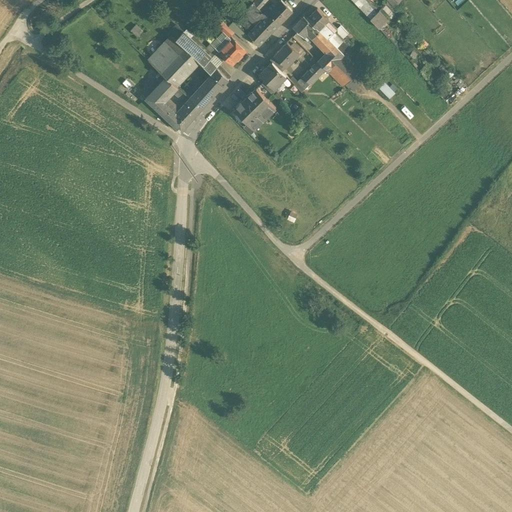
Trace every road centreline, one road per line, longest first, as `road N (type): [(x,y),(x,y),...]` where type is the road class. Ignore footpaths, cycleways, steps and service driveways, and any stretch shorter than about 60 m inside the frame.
road 1 (track): [(511,430),(293,259),(195,162)]
road 2 (unclassified): [(134,511),(168,363),(188,143)]
road 3 (track): [(293,259),(511,54)]
road 4 (track): [(188,143),(12,32)]
road 5 (residential): [(188,143),(312,0)]
